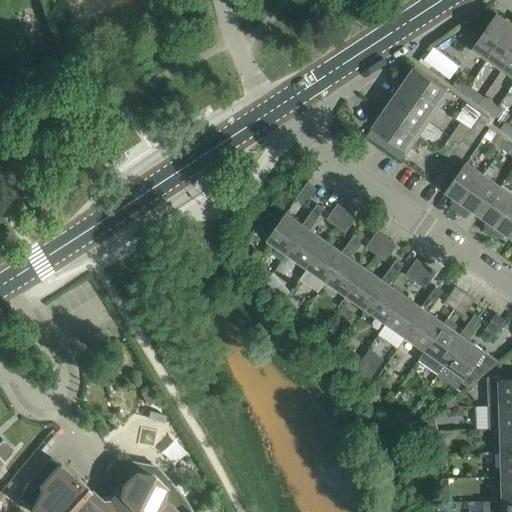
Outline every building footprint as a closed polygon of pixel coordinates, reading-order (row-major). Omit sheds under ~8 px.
[(511,24),(497,13),(485,29),(479,39),(472,48),(487,59),(511,24)] [(469,32),(479,39),(485,29),(476,23),(469,32)] [(502,69),(511,55),(511,23),(511,24),(487,59),(502,69)] [(511,75),(511,55),(502,69),(511,75)] [(131,73),(138,83),(154,72),(147,63),(131,73)] [(450,91),(419,70),(415,67),(404,82),(439,106),(450,91)] [(463,93),(469,86),(457,78),(452,85),(463,93)] [(429,121),(439,106),(404,82),(394,97),(429,121)] [(478,104),(484,96),(469,86),(463,93),(478,104)] [(493,114),(499,107),(484,96),(478,104),(493,114)] [(418,137),(429,121),(394,97),(383,112),(418,137)] [(499,107),(493,114),(505,122),(510,115),(499,107)] [(383,112),(372,127),(407,152),(418,137),(383,112)] [(470,128),(477,133),(488,118),(481,113),(470,128)] [(477,133),(470,128),(462,140),(469,145),(477,133)] [(502,148),(507,141),(496,134),(491,141),(502,148)] [(502,148),(511,155),(511,154),(511,144),(507,141),(502,148)] [(467,149),(460,144),(450,159),(457,163),(467,149)] [(457,163),(450,159),(440,173),(447,178),(457,163)] [(457,175),(445,191),(456,198),(449,207),(457,212),(483,175),(466,162),(457,175)] [(480,215),(500,186),(483,175),(457,212),(464,217),(471,208),(480,215)] [(483,230),(490,236),(511,204),(511,194),(500,186),(480,215),(489,221),(483,230)] [(310,213),(318,218),(324,209),(317,204),(310,213)] [(511,237),(511,204),(490,236),(498,241),(504,232),(511,237)] [(303,224),(286,212),(267,239),(288,254),(307,227),(310,229),(318,218),(310,213),(303,224)] [(326,240),(310,229),(307,227),(288,254),(307,267),(326,240)] [(349,242),(357,247),(364,236),(356,231),(349,242)] [(349,242),(342,252),(326,240),(307,267),(327,281),(346,254),(350,257),(357,247),(349,242)] [(366,268),(350,257),(346,254),(327,281),(347,295),(366,268)] [(389,270),(396,275),(404,264),(396,259),(389,270)] [(389,270),(382,279),(366,268),(347,295),(367,309),(386,282),(390,284),(396,275),(389,270)] [(389,285),(390,284),(386,282),(367,309),(386,322),(405,296),(389,285)] [(428,297),(436,302),(443,292),(435,286),(428,297)] [(428,297),(421,307),(405,296),(386,322),(406,336),(425,309),(428,312),(436,302),(428,297)] [(444,323),(428,312),(425,309),(406,336),(426,350),(444,323)] [(467,324),(475,329),(482,319),(475,314),(467,324)] [(467,324),(460,334),(444,323),(426,350),(419,360),(438,374),(445,363),(464,337),(468,339),(475,329),(467,324)] [(495,357),(468,339),(464,337),(445,363),(466,378),(472,369),(481,377),(484,374),(495,357)] [(511,379),(499,379),(500,404),(511,404),(511,379)] [(151,387),(142,393),(149,404),(158,398),(151,387)] [(511,404),(500,404),(488,404),(489,429),(501,428),(511,428),(511,404)] [(511,428),(501,428),(502,452),(511,452),(511,428)] [(0,462),(0,463),(12,450),(1,438),(0,438),(0,462)] [(511,452),(502,452),(503,476),(511,475),(511,452)] [(86,486),(83,482),(81,480),(77,477),(76,476),(74,474),(68,470),(67,468),(62,465),(56,460),(54,460),(50,457),(29,481),(27,484),(19,500),(30,510),(32,511),(191,511),(183,497),(165,476),(160,477),(153,474),(149,465),(116,460),(107,469),(111,489),(115,491),(110,500),(109,502),(100,502),(97,498),(96,497),(94,495),(91,491),(90,490),(86,486)] [(511,475),(503,476),(503,500),(511,500),(511,475)] [(511,511),(511,500),(503,500),(503,511),(511,511)]
